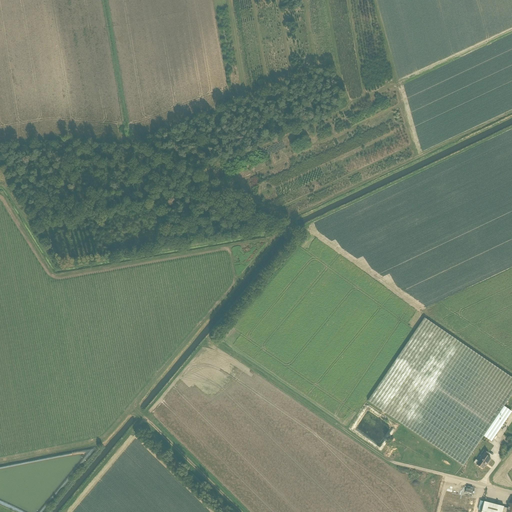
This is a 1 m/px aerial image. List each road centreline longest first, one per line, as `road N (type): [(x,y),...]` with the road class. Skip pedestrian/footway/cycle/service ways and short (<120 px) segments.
road 1 (track): [(0,141),(66,134),(144,144),(297,231),(144,416)]
road 2 (track): [(483,484),(390,461),(220,343)]
road 3 (track): [(511,113),(289,225)]
road 4 (track): [(144,416),(240,511)]
road 5 (track): [(144,416),(62,511)]
